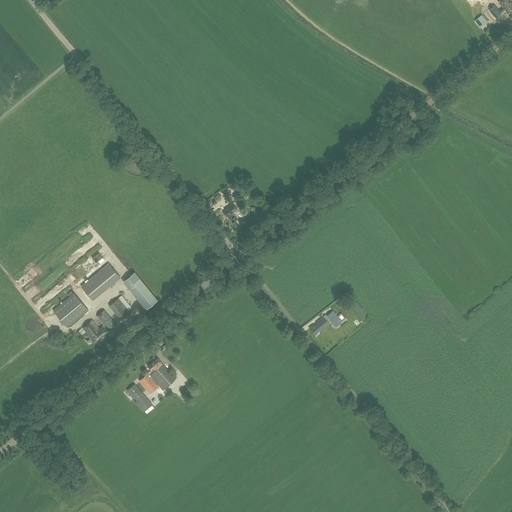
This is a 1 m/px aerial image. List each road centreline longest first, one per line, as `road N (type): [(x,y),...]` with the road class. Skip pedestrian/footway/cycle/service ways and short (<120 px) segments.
road 1 (tertiary): [(240,257),(511,35)]
road 2 (unclassified): [(240,257),(29,0)]
road 3 (tertiary): [(0,452),(240,257)]
